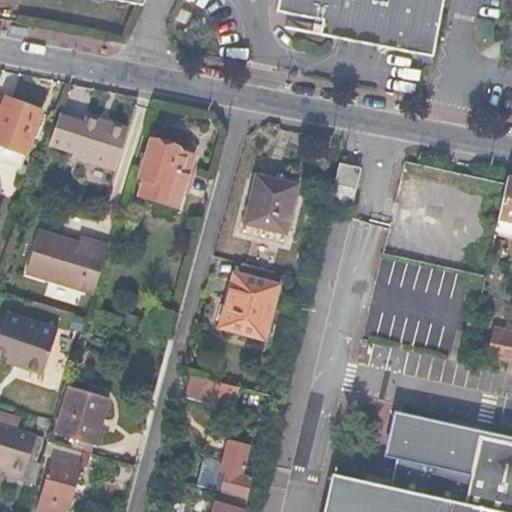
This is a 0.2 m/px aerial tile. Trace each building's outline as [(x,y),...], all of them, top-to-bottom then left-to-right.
[(289,0),(275,0),(274,10),(287,12),(289,0)] [(289,0),(287,12),(322,19),(433,40),(441,0),(289,0)] [(433,40),(322,19),(319,35),(430,56),(433,40)] [(42,114),(3,101),(0,110),(0,163),(22,171),(42,114)] [(83,124),(60,117),(50,147),(74,155),(72,159),(115,172),(128,129),(110,123),(109,127),(85,120),(83,124)] [(178,147),(153,139),(141,179),(146,180),(141,198),(178,209),(183,193),(186,194),(192,176),(187,175),(193,155),(177,150),(178,147)] [(355,168),(340,164),(333,191),(348,195),(355,168)] [(296,186),(255,176),(243,224),(285,232),(296,186)] [(511,179),(506,178),(494,233),(511,236),(511,179)] [(81,238),(42,226),(29,268),(95,289),(110,241),(82,232),(81,238)] [(274,284),(232,274),(219,325),(261,336),(274,284)] [(56,330),(3,314),(0,323),(0,352),(7,354),(22,359),(20,366),(43,373),(56,330)] [(511,334),(493,330),(487,358),(511,363),(511,334)] [(22,359),(7,354),(5,361),(20,366),(22,359)] [(181,372),(176,389),(258,410),(253,430),(263,432),(272,395),(181,372)] [(105,399),(69,389),(56,432),(92,442),(105,399)] [(0,413),(0,465),(9,469),(6,478),(21,483),(37,439),(17,432),(21,421),(0,413)] [(362,482),(340,477),(332,511),(511,511),(511,443),(482,437),(481,441),(475,439),(455,443),(454,431),(399,419),(390,459),(398,461),(392,488),(363,481),(362,482)] [(263,432),(253,430),(248,448),(244,465),(254,467),(263,432)] [(81,452),(47,442),(42,456),(54,460),(77,467),(81,452)] [(248,448),(229,443),(216,491),(218,491),(246,499),(254,467),(244,465),(248,448)] [(77,467),(54,460),(38,511),(60,511),(62,507),(65,508),(77,467)] [(243,511),(246,499),(218,491),(211,511),(243,511)]
